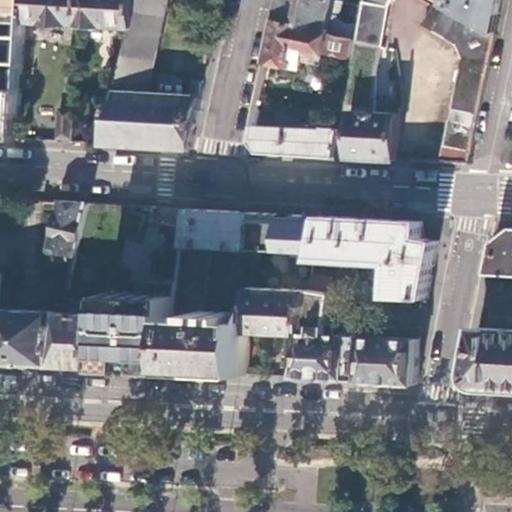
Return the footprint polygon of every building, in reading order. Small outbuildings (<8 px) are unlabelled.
[(0,0),(0,136),(21,138),(27,21),(28,0),(0,0)] [(28,0),(27,21),(82,23),(83,0),(28,0)] [(83,0),(82,23),(130,25),(134,25),(139,0),(83,0)] [(139,0),(134,25),(130,25),(121,67),(152,75),(169,0),(139,0)] [(332,0),(282,0),(282,4),(279,18),(327,29),(326,32),(356,39),(359,24),(348,24),(341,19),(342,12),(331,9),(332,0)] [(344,0),(332,0),(331,9),(342,12),(344,0)] [(382,48),(389,6),(392,0),(363,0),(359,24),(356,39),(356,43),(382,48)] [(470,163),(496,36),(445,6),(437,0),(424,24),(457,45),(462,58),(442,162),(470,163)] [(496,36),(503,0),(445,0),(445,6),(496,36)] [(333,51),(354,55),(356,43),(356,39),(326,32),(327,29),(279,18),(273,45),(270,61),(293,66),(294,65),(302,67),(305,50),(324,56),(325,49),(333,51)] [(147,92),(152,75),(121,67),(116,91),(147,92)] [(249,122),(255,123),(264,69),(258,68),(249,122)] [(195,77),(191,94),(202,95),(205,80),(195,77)] [(147,92),(116,91),(106,142),(129,143),(191,147),(202,95),(191,94),(147,92)] [(62,108),(60,140),(76,141),(78,109),(62,108)] [(399,159),(401,114),(353,111),(351,157),(374,158),(399,159)] [(292,154),(336,156),(341,128),(325,127),(325,129),(256,125),(253,141),(259,152),(292,154)] [(92,203),(63,201),(51,249),(55,250),(72,255),(71,261),(77,263),(79,252),(92,203)] [(146,216),(133,213),(135,206),(92,203),(79,252),(77,263),(70,289),(105,291),(109,291),(109,298),(107,367),(139,368),(175,370),(189,228),(166,222),(164,231),(143,226),(146,216)] [(226,211),(191,209),(189,228),(175,370),(201,371),(249,374),(251,330),(251,319),(230,318),(231,312),(208,310),(213,247),(255,249),(257,212),(226,211)] [(295,215),(257,212),(255,249),(292,251),(291,258),(318,260),(326,216),(295,215)] [(377,219),(326,216),(318,260),(395,265),(393,297),(430,298),(441,241),(425,238),(426,222),(377,219)] [(511,273),(511,229),(497,241),(491,272),(511,273)] [(53,257),(71,261),(72,255),(55,250),(53,257)] [(334,277),(315,275),(313,289),(331,293),(334,277)] [(251,319),(251,330),(305,333),(313,291),(291,289),(291,285),(284,285),(283,289),(253,287),(251,319)] [(331,293),(313,289),(313,291),(305,333),(298,376),(325,378),(366,380),(368,338),(349,337),(349,335),(337,335),(337,327),(331,326),(336,294),(331,293)] [(74,298),(68,297),(64,312),(57,364),(83,365),(107,367),(109,298),(96,297),(95,314),(71,313),(74,298)] [(57,364),(64,312),(2,308),(2,309),(0,353),(0,361),(31,363),(57,364)] [(511,329),(480,327),(472,372),(474,378),(479,384),(486,386),(511,387),(511,329)] [(368,336),(368,338),(366,380),(393,382),(420,383),(422,339),(368,336)]
